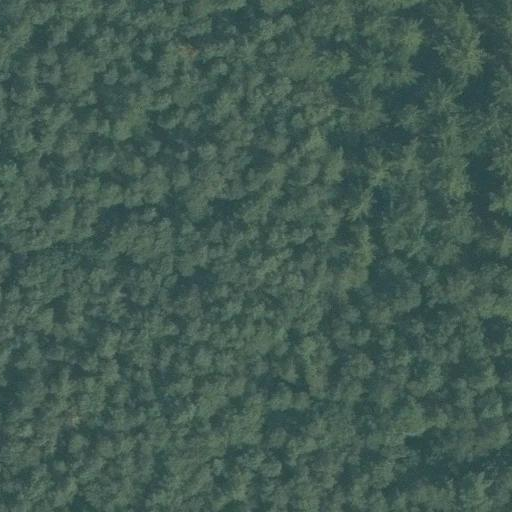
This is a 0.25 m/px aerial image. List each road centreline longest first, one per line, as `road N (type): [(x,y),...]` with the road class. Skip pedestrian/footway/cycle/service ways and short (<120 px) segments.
road 1 (track): [(364,159),(0,245)]
road 2 (track): [(340,511),(329,332),(335,247)]
road 3 (track): [(335,247),(511,251)]
road 4 (track): [(364,159),(435,0)]
